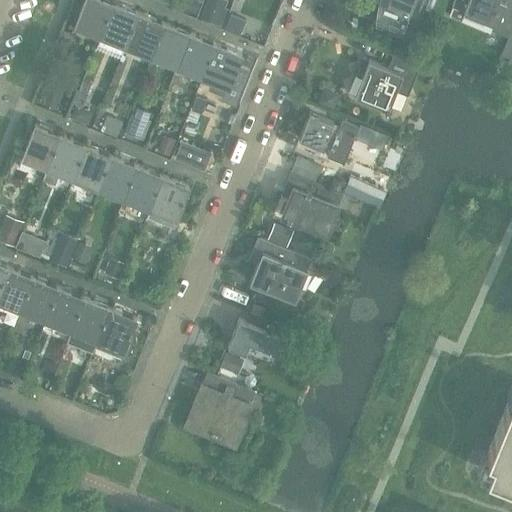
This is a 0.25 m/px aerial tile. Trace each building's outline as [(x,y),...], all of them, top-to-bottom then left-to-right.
[(108,0),(84,0),(76,21),(102,32),(114,2),(108,0)] [(201,0),(185,0),(182,9),(194,15),(201,0)] [(228,0),(207,0),(200,18),(222,28),(230,9),(225,7),(228,0)] [(388,0),(386,7),(383,6),(380,21),(381,21),(380,25),(393,30),(394,27),(404,31),(416,0),(388,0)] [(455,0),(453,7),(464,11),(469,0),(455,0)] [(507,36),(511,23),(511,0),(469,0),(464,11),(495,24),(492,30),(507,36)] [(114,2),(102,32),(128,42),(140,12),(114,2)] [(140,12),(128,42),(153,52),(165,22),(140,12)] [(165,22),(153,52),(179,62),(190,33),(165,22)] [(190,33),(179,62),(204,72),(216,43),(190,33)] [(204,72),(202,77),(213,81),(210,88),(224,94),(223,98),(235,103),(248,69),(237,64),(242,53),(216,43),(204,72)] [(369,59),(355,95),(388,109),(395,92),(407,96),(420,64),(393,54),(388,67),(369,59)] [(336,104),(339,91),(325,88),(322,101),(336,104)] [(132,106),(129,133),(148,135),(151,108),(132,106)] [(310,112),(299,139),(323,148),(324,145),(331,148),(327,157),(344,163),(355,136),(357,137),(358,134),(356,133),(359,126),(343,119),(341,124),(310,112)] [(35,124),(23,153),(49,163),(61,134),(35,124)] [(49,163),(45,174),(56,179),(60,168),(75,173),(87,144),(61,134),(49,163)] [(184,136),(176,155),(205,168),(214,150),(184,136)] [(87,144),(75,173),(100,184),(112,154),(87,144)] [(112,154),(100,184),(126,194),(138,164),(112,154)] [(294,168),(317,177),(323,163),(299,154),(294,168)] [(138,164),(126,194),(151,204),(163,175),(138,164)] [(293,186),(282,214),(287,215),(286,217),(290,219),(291,217),(327,232),(343,193),(290,172),(286,183),(293,186)] [(163,175),(151,204),(177,214),(189,185),(163,175)] [(48,238),(23,228),(26,220),(9,213),(0,235),(0,237),(41,254),(48,238)] [(276,220),(271,235),(291,242),(295,227),(276,220)] [(48,257),(70,265),(73,256),(88,261),(95,242),(58,229),(48,257)] [(262,251),(251,280),(295,298),(301,284),(306,286),(316,271),(307,267),(311,258),(260,238),(256,248),(262,251)] [(0,261),(0,285),(8,265),(0,261)] [(8,265),(0,285),(0,295),(22,305),(34,275),(8,265)] [(34,275),(22,305),(47,315),(59,286),(34,275)] [(59,286),(47,315),(73,325),(85,296),(59,286)] [(71,329),(68,338),(93,348),(95,344),(97,339),(110,306),(85,296),(73,325),(71,329)] [(97,339),(95,344),(121,354),(136,316),(110,306),(97,339)] [(239,318),(228,345),(245,352),(249,342),(277,353),(284,336),(278,333),(281,324),(250,311),(246,320),(239,318)] [(239,373),(246,358),(227,350),(221,365),(239,373)] [(195,408),(188,424),(236,443),(252,402),(249,401),(254,390),(209,372),(204,382),(202,381),(192,407),(195,408)] [(511,399),(510,398),(487,455),(493,457),(487,472),(511,482),(511,399)]
